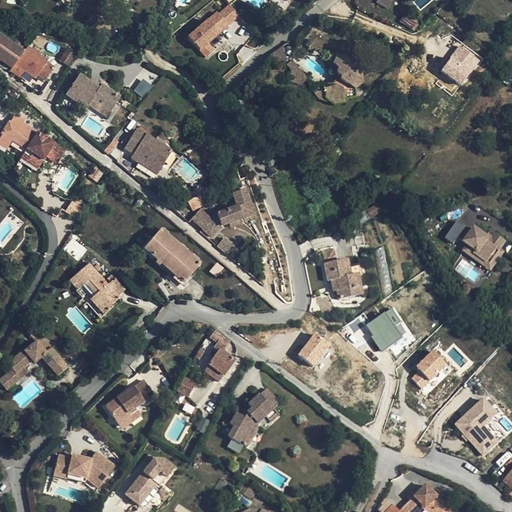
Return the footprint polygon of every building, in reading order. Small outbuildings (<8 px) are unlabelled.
[(392,0),(376,0),(376,2),(388,8),(392,0)] [(210,42),(240,16),(227,2),(188,36),(206,57),(216,49),(210,42)] [(417,21),(407,14),(402,21),(413,27),(417,21)] [(324,89),(319,86),(317,85),(312,91),(318,99),(323,98),(327,100),(334,104),(345,102),(345,99),(354,96),(354,88),(362,82),(360,68),(364,69),(367,64),(321,32),(306,44),(311,50),(318,48),(331,57),(334,59),(332,63),(337,67),(336,72),(340,75),(339,77),(338,81),(336,85),(324,89)] [(0,60),(10,68),(14,64),(34,77),(36,75),(43,80),(52,67),(45,62),(46,60),(27,46),(23,50),(0,34),(0,60)] [(460,85),(481,60),(462,44),(441,69),(460,85)] [(283,46),(269,55),(277,66),(287,60),(283,46)] [(65,55),(58,66),(65,70),(72,59),(65,55)] [(321,83),(319,86),(324,89),(336,85),(338,81),(339,77),(340,75),(336,72),(337,67),(332,63),(334,59),(331,57),(328,62),(331,67),(333,76),(335,79),(333,83),(329,84),(321,83)] [(299,69),(291,59),(286,64),(290,69),(290,81),(301,85),(307,77),(299,69)] [(97,88),(92,84),(77,74),(65,94),(84,108),(86,105),(89,100),(108,112),(118,97),(99,85),(97,88)] [(134,91),(143,97),(151,85),(142,79),(134,91)] [(104,117),(108,112),(89,100),(86,105),(104,117)] [(56,148),(53,154),(51,158),(58,162),(66,148),(32,128),(31,130),(28,133),(25,131),(19,128),(11,139),(25,148),(32,151),(30,155),(41,162),(48,150),(51,145),(56,148)] [(123,148),(132,153),(158,170),(170,151),(134,129),(123,148)] [(48,150),(53,154),(56,148),(51,145),(48,150)] [(37,168),(41,162),(30,155),(32,151),(25,148),(20,157),(37,168)] [(155,174),(158,170),(132,153),(129,158),(155,174)] [(220,226),(254,215),(246,191),(234,195),(238,207),(214,215),(202,229),(211,236),(220,226)] [(376,205),(367,210),(371,217),(380,212),(376,205)] [(453,243),(465,224),(457,219),(445,238),(453,243)] [(475,246),(474,247),(480,251),(479,254),(491,263),(500,250),(503,253),(503,250),(506,240),(498,233),(495,237),(493,238),(489,236),(478,228),(472,235),(475,246)] [(159,230),(144,249),(156,259),(160,263),(182,282),(197,263),(159,230)] [(474,247),(468,250),(467,251),(495,271),(499,265),(503,253),(500,250),(491,263),(479,254),(480,251),(474,247)] [(338,291),(336,291),(339,300),(355,297),(354,288),(360,286),(364,285),(360,266),(349,268),(347,259),(336,262),(333,249),(321,252),(327,281),(330,281),(336,280),(338,291)] [(503,253),(499,265),(507,253),(504,250),(503,253)] [(78,267),(80,269),(86,264),(84,261),(78,267)] [(118,297),(116,296),(107,284),(88,263),(86,264),(80,269),(67,280),(76,290),(83,283),(87,280),(96,291),(93,295),(89,298),(103,314),(112,306),(110,305),(118,297)] [(124,289),(114,278),(110,281),(107,284),(116,296),(124,289)] [(83,283),(93,295),(96,291),(87,280),(83,283)] [(362,295),(360,286),(354,288),(355,297),(362,295)] [(381,351),(408,333),(391,308),(364,325),(381,351)] [(28,334),(34,342),(40,337),(34,329),(28,334)] [(230,341),(214,330),(208,338),(217,345),(215,349),(218,351),(207,368),(222,377),(233,361),(222,353),(230,341)] [(313,367),(332,345),(316,332),(297,354),(313,367)] [(15,374),(22,367),(30,361),(33,363),(40,357),(56,375),(66,367),(40,337),(34,342),(23,352),(21,352),(7,364),(10,369),(0,378),(0,383),(5,389),(18,378),(15,374)] [(206,346),(201,343),(196,352),(201,355),(206,346)] [(415,366),(419,370),(411,378),(422,389),(448,363),(433,348),(415,366)] [(89,357),(80,351),(73,363),(81,368),(89,357)] [(26,371),(22,367),(15,374),(18,378),(26,371)] [(185,371),(177,386),(189,393),(197,377),(185,371)] [(112,420),(132,406),(130,403),(139,397),(140,399),(151,392),(140,376),(128,384),(128,383),(100,404),(112,420)] [(275,399),(266,389),(260,394),(269,404),(275,399)] [(244,417),(239,414),(237,413),(231,423),(230,425),(234,427),(232,429),(228,437),(245,446),(258,423),(265,417),(272,424),(280,416),(273,409),(279,403),(275,399),(269,404),(260,394),(248,405),(251,409),(247,412),(244,417)] [(499,416),(484,398),(452,426),(481,458),(506,436),(493,421),(499,416)] [(243,409),(239,414),(244,417),(247,412),(251,409),(248,405),(243,409)] [(135,411),(132,406),(112,420),(115,425),(135,411)] [(231,423),(226,420),(224,425),(232,429),(234,427),(230,425),(231,423)] [(59,472),(85,478),(97,488),(113,467),(95,453),(89,460),(71,456),(71,459),(57,456),(55,468),(58,469),(59,472)] [(163,458),(154,458),(127,494),(134,499),(148,480),(156,480),(159,483),(173,465),(163,458)] [(84,483),(85,478),(59,472),(58,469),(55,468),(53,475),(84,483)] [(511,470),(503,481),(511,489),(511,470)] [(139,503),(156,480),(148,480),(134,499),(139,503)] [(249,499),(254,489),(243,480),(236,491),(249,499)] [(384,511),(421,511),(425,509),(428,511),(452,511),(426,485),(415,495),(410,501),(399,511),(392,505),(384,511)] [(407,498),(410,501),(415,495),(412,493),(407,498)]
